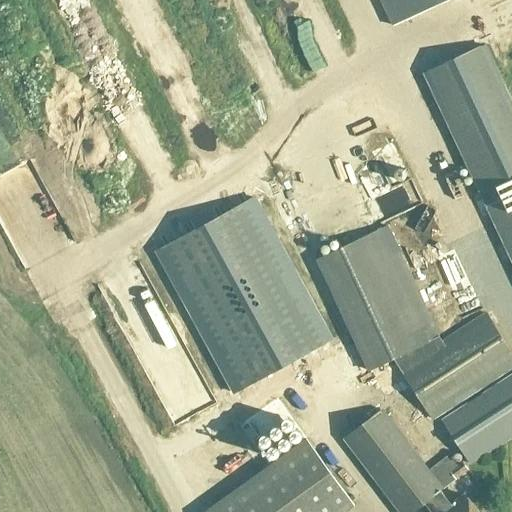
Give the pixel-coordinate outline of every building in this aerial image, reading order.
[(380,0),(394,27),(450,0),(380,0)] [(511,100),(486,45),(424,74),(511,263),(511,100)] [(387,223),(427,203),(418,184),(399,194),(385,166),(365,176),(387,223)] [(332,340),(255,199),(157,253),(234,394),(332,340)] [(368,362),(441,333),(408,250),(402,252),(393,230),(379,236),(350,248),(359,272),(347,277),(351,286),(340,291),(368,362)] [(436,417),(511,369),(511,344),(494,315),(407,369),(436,417)] [(326,354),(337,376),(351,369),(340,347),(326,354)] [(282,413),(293,430),(316,414),(297,387),(286,395),(293,405),(282,413)] [(471,457),(511,434),(511,393),(453,427),(471,457)] [(449,456),(428,471),(381,411),(343,441),(398,511),(415,511),(425,505),(430,511),(476,511),(464,497),(452,507),(441,492),(443,490),(455,480),(457,482),(469,472),(461,462),(456,466),(449,456)] [(307,440),(206,511),(344,511),(354,505),(307,440)]
